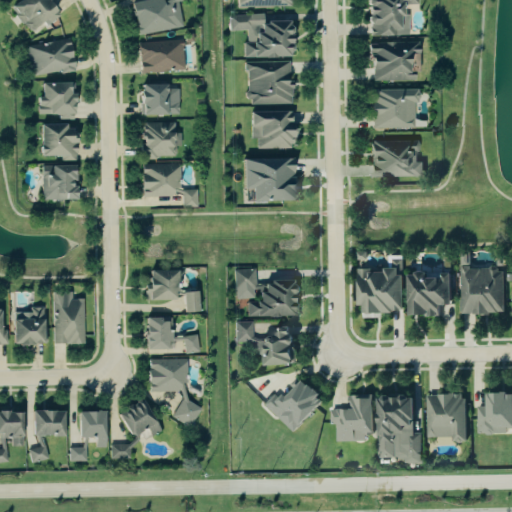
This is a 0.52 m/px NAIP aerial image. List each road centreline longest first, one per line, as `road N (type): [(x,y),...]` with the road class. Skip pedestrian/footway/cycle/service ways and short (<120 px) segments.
road 1 (secondary): [(403,487),(0,491)]
road 2 (residential): [(90,0),(109,56),(114,380)]
road 3 (residential): [(340,358),(331,0)]
road 4 (residential): [(511,355),(340,358)]
